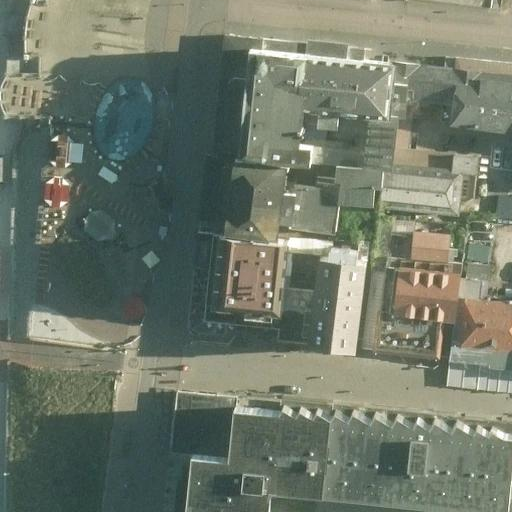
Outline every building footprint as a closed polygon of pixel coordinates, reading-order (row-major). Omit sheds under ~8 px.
[(32,0),(30,13),(27,36),(27,55),(9,55),(9,62),(8,71),(3,88),(5,113),(21,114),(38,113),(54,114),(75,113),(80,59),(108,63),(119,0),(32,0)] [(263,46),(251,45),(248,75),(233,73),(228,79),(225,113),(230,122),(243,123),(240,154),(289,159),(325,161),(329,109),(391,114),(396,60),(347,56),(349,41),(306,37),(306,40),(264,36),(263,46)] [(396,60),(391,114),(511,124),(511,61),(446,55),(445,64),(396,60)] [(240,154),(208,150),(199,229),(229,232),(278,238),(280,225),(336,231),(339,200),(373,204),(375,185),(382,186),(384,167),(337,162),(335,176),(317,174),(316,183),(287,180),(289,159),(240,154)] [(451,232),(413,228),(410,257),(448,260),(451,232)] [(229,232),(199,229),(188,318),(189,323),(193,327),(199,331),(208,332),(234,335),(236,320),(241,320),(279,325),(278,338),(309,342),(357,348),(357,344),(367,259),(357,258),(358,249),(329,246),(330,239),(290,236),(289,238),(278,238),(229,232)] [(471,258),(491,259),(492,242),(472,241),(471,258)] [(439,354),(443,317),(453,318),(455,318),(458,294),(459,276),(460,268),(399,262),(385,261),(377,346),(377,348),(391,350),(430,353),(439,354)] [(511,298),(487,296),(488,278),(459,276),(458,294),(455,318),(453,318),(449,357),(494,362),(494,367),(511,368),(511,298)] [(228,460),(234,402),(235,394),(177,388),(170,454),(193,457),(228,460)] [(193,457),(187,511),(269,511),(273,486),(324,491),(324,499),(445,511),(511,511),(511,419),(349,404),(323,401),(295,398),(281,397),(281,406),(234,402),(228,460),(193,457)]
